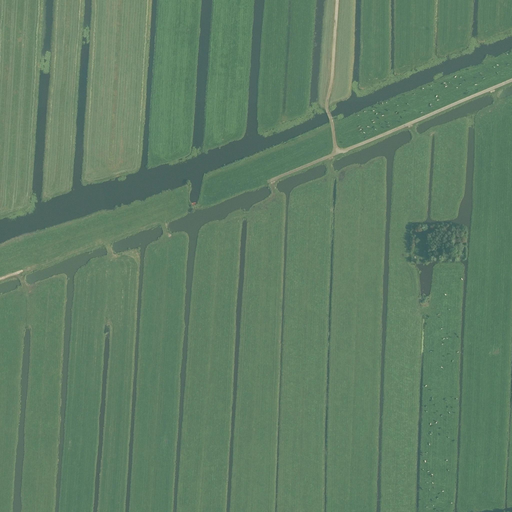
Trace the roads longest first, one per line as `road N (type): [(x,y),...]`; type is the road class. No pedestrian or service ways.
road 1 (track): [(511,80),(0,278)]
road 2 (track): [(336,153),(326,102),(336,0)]
